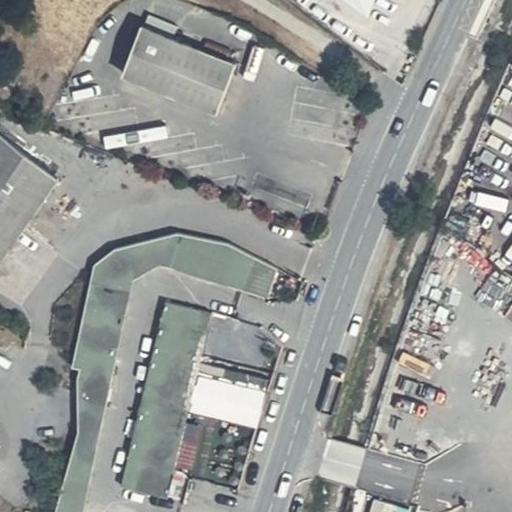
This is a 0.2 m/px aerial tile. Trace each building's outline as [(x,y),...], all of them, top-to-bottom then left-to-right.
[(332,0),(354,13),(371,9),(375,0),(332,0)] [(241,63),(144,27),(125,79),(222,115),(241,63)] [(0,260),(58,178),(0,137),(0,260)] [(84,511),(134,278),(168,265),(265,296),(275,267),(228,243),(180,233),(116,248),(95,264),(70,367),(80,370),(78,428),(56,511),(84,511)] [(212,314),(166,302),(120,485),(165,497),(212,314)]
